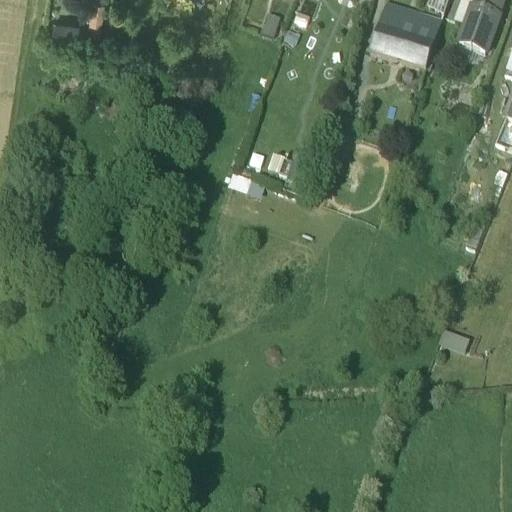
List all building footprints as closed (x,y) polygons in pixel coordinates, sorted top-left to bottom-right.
[(463,0),(454,26),(466,31),(473,12),(478,14),(481,6),(463,0)] [(483,0),(481,6),(478,14),(473,12),(466,31),(459,51),(485,61),(499,21),(497,21),(504,0),(483,0)] [(442,24),(386,8),(378,34),(434,51),(442,24)] [(434,51),(378,34),(371,59),(426,76),(434,51)] [(450,330),(443,349),(459,355),(466,336),(450,330)]
